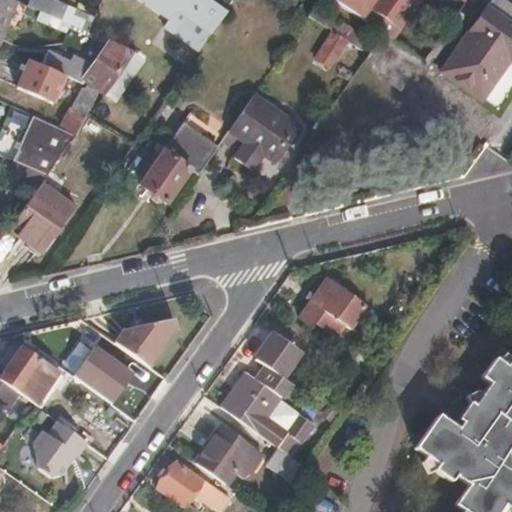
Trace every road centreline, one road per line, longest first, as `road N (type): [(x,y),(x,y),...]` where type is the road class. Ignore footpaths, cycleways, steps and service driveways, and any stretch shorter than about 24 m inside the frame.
road 1 (residential): [(275,246),(95,511)]
road 2 (residential): [(0,310),(275,246)]
road 3 (residential): [(275,246),(511,192)]
